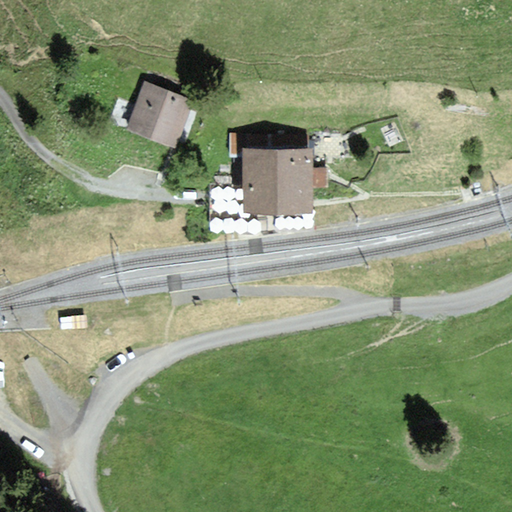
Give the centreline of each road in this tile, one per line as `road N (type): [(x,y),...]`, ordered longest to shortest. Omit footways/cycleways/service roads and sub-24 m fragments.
road 1 (unclassified): [(511,281),(457,302),(354,310),(206,341),(142,368),(110,395),(85,444),(84,485),(95,511)]
road 2 (track): [(202,199),(80,179),(39,149),(0,96)]
